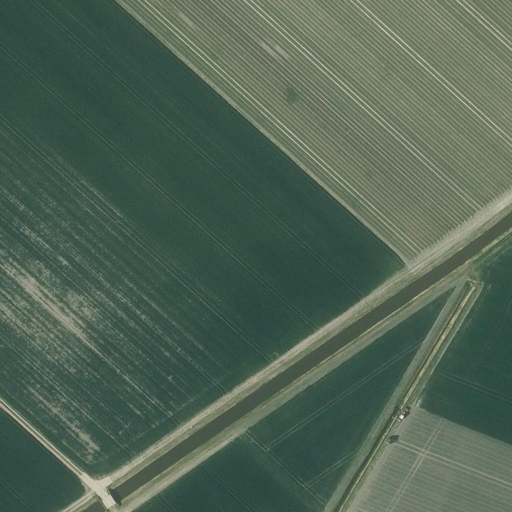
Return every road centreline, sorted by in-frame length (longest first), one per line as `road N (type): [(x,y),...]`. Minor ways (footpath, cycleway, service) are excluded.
road 1 (track): [(511,202),(96,489)]
road 2 (track): [(115,511),(511,235)]
road 3 (track): [(473,264),(329,511)]
road 4 (track): [(114,511),(0,401)]
